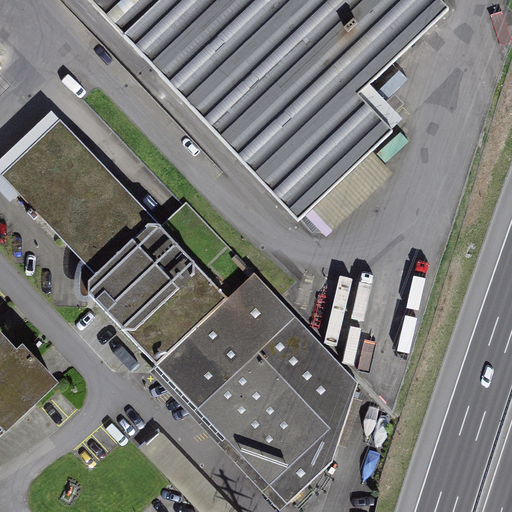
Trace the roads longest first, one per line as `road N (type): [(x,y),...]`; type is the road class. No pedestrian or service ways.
road 1 (residential): [(0,271),(96,380),(125,392),(254,511)]
road 2 (motorway): [(511,307),(446,511)]
